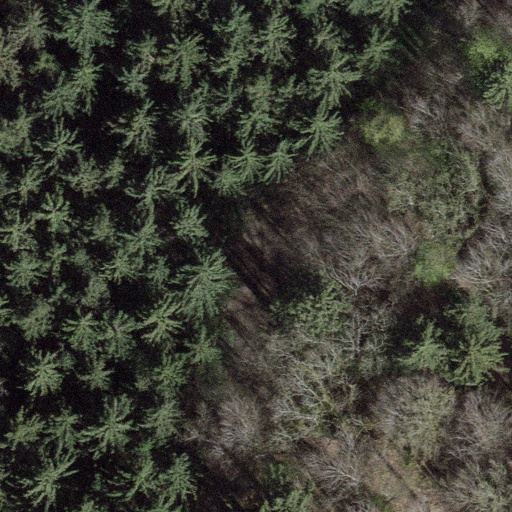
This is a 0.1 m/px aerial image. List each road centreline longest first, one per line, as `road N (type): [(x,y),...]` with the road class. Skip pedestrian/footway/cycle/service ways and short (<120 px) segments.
road 1 (track): [(206,511),(474,0)]
road 2 (track): [(310,301),(0,109)]
